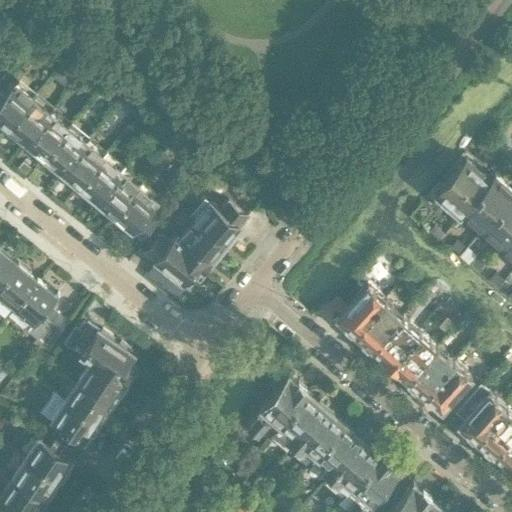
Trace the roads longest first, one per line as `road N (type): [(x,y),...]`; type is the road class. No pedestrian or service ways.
road 1 (residential): [(511,510),(256,284)]
road 2 (residential): [(0,179),(207,350)]
road 3 (residential): [(94,511),(207,350)]
